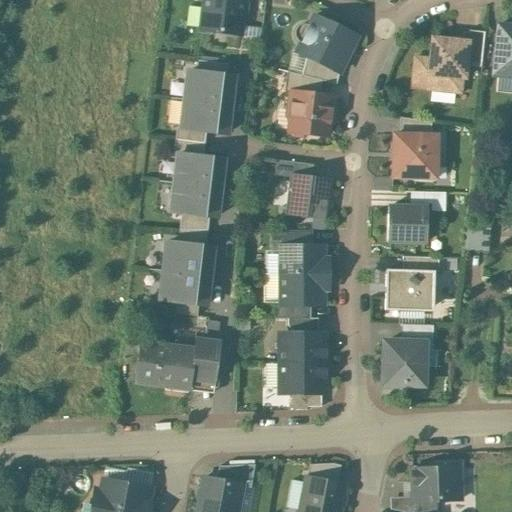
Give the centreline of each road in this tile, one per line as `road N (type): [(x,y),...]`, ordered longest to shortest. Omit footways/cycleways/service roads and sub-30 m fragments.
road 1 (residential): [(356,433),(355,161)]
road 2 (residential): [(0,450),(180,445)]
road 3 (residential): [(180,445),(356,433)]
road 4 (residential): [(236,148),(219,310)]
road 5 (residential): [(372,432),(511,426)]
road 6 (residential): [(355,161),(369,78),(389,33)]
